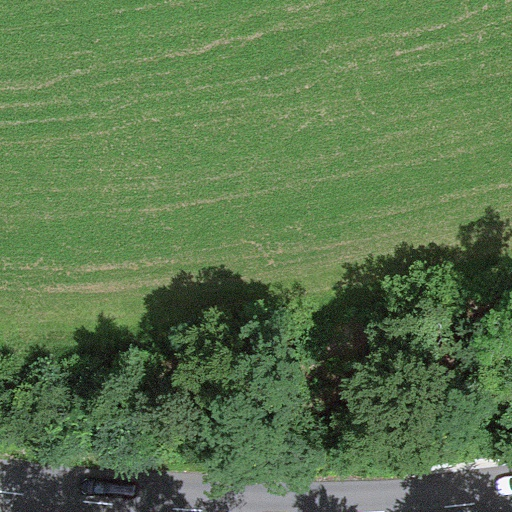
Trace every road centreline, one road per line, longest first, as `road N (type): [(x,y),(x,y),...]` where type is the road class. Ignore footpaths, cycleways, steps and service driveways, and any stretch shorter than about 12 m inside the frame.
road 1 (secondary): [(195,511),(0,489)]
road 2 (secondary): [(511,498),(356,511)]
